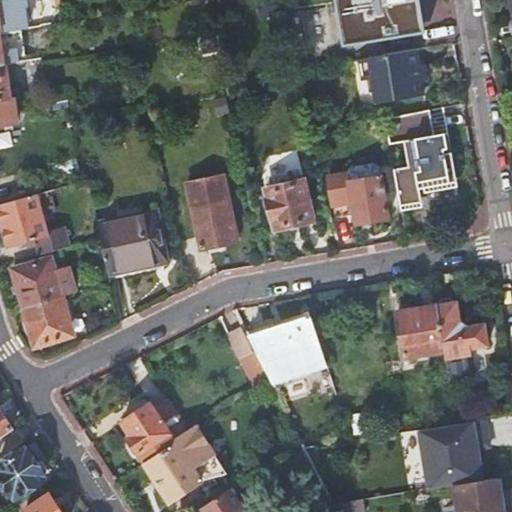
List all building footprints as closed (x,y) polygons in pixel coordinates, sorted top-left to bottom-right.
[(404,0),(407,12),(440,7),(438,0),(404,0)] [(306,24),(310,49),(330,46),(326,21),(306,24)] [(0,66),(6,65),(28,62),(23,31),(4,35),(3,34),(0,34),(0,66)] [(415,51),(359,60),(362,81),(366,80),(371,80),(373,93),(375,104),(422,96),(420,82),(417,66),(415,51)] [(0,101),(11,99),(7,66),(6,65),(0,66),(0,101)] [(424,65),(417,66),(420,82),(427,81),(424,65)] [(16,99),(11,99),(0,101),(0,126),(19,123),(16,99)] [(421,207),(419,193),(454,188),(443,109),(385,118),(398,210),(421,207)] [(353,202),(355,215),(357,224),(388,218),(382,177),(380,167),(375,163),(353,166),(348,172),(348,173),(330,176),(334,206),(353,202)] [(238,241),(226,176),(188,183),(202,249),(238,241)] [(314,220),(306,182),(289,185),(287,177),(276,179),(278,188),(267,190),(275,229),(314,220)] [(37,195),(0,206),(0,210),(10,247),(37,239),(42,256),(71,248),(66,229),(48,235),(45,222),(49,221),(47,215),(43,216),(37,195)] [(336,218),(355,215),(353,202),(334,206),(336,218)] [(156,203),(97,214),(102,239),(109,274),(139,268),(137,258),(165,252),(156,203)] [(15,270),(26,308),(64,298),(78,293),(71,270),(58,274),(53,259),(15,270)] [(441,305),(438,306),(445,350),(446,358),(465,355),(464,350),(487,346),(484,326),(467,330),(461,324),(458,303),(455,303),(455,300),(451,297),(442,299),(441,302),(441,305)] [(64,298),(26,308),(38,347),(75,336),(64,298)] [(445,350),(438,306),(397,313),(405,357),(445,350)] [(250,336),(270,377),(293,370),(294,375),(326,366),(311,316),(250,336)] [(230,334),(256,388),(271,378),(270,377),(250,336),(245,326),(230,334)] [(171,434),(172,435),(182,429),(185,427),(169,402),(156,411),(153,406),(150,407),(138,415),(124,423),(133,437),(129,439),(147,466),(148,467),(163,457),(156,445),(171,434)] [(138,415),(150,407),(147,402),(134,409),(138,415)] [(0,439),(3,438),(1,437),(15,427),(5,414),(1,407),(0,406),(0,439)] [(455,484),(482,480),(477,449),(475,438),(487,436),(484,419),(418,430),(428,489),(455,484)] [(198,426),(186,434),(176,441),(172,435),(171,434),(156,445),(163,457),(148,467),(172,503),(203,482),(229,474),(198,426)] [(176,441),(186,434),(182,429),(172,435),(176,441)] [(475,438),(477,449),(488,447),(487,436),(475,438)] [(47,476),(27,448),(0,466),(0,472),(17,497),(47,476)] [(482,480),(455,484),(458,511),(500,511),(496,478),(482,480)] [(242,511),(247,509),(234,489),(202,509),(204,511),(242,511)] [(63,511),(51,493),(27,509),(28,511),(63,511)] [(376,511),(374,497),(333,503),(336,511),(376,511)]
